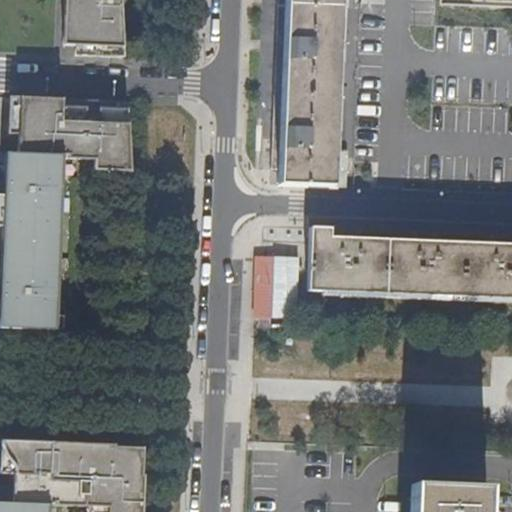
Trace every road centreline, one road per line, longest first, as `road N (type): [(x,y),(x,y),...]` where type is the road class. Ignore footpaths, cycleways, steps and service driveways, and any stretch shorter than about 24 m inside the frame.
road 1 (residential): [(220,207),(198,511)]
road 2 (residential): [(511,222),(220,207)]
road 3 (residential): [(0,79),(225,87)]
road 4 (residential): [(225,87),(220,207)]
